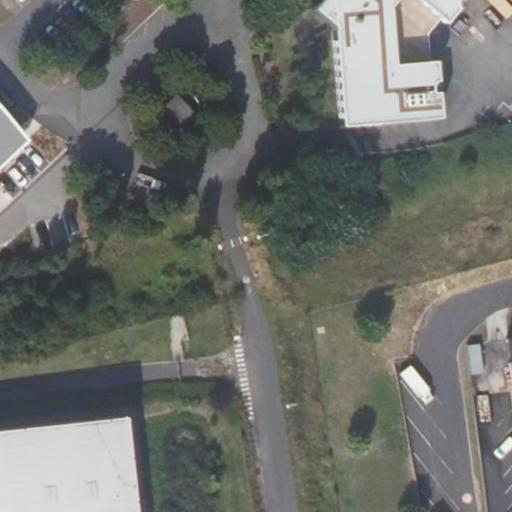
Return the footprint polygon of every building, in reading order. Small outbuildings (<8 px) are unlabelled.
[(320,0),(311,11),(335,33),(343,127),(441,120),(439,94),(432,95),(432,93),(432,89),(432,87),(435,84),(438,82),(437,67),(430,62),(416,50),(429,35),(441,21),(445,25),(457,11),(455,9),(455,5),(456,0),(465,0),(466,0),(320,0)] [(430,62),(429,35),(416,50),(430,62)] [(178,97),(165,110),(184,130),(198,117),(178,97)] [(39,249),(87,235),(78,205),(30,219),(39,249)] [(0,434),(0,511),(135,511),(126,422),(0,434)]
